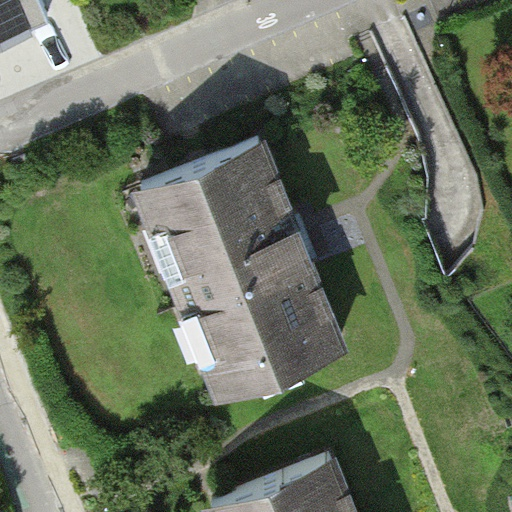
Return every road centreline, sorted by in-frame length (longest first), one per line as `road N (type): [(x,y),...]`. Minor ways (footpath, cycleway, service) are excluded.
road 1 (residential): [(327,0),(0,142)]
road 2 (residential): [(54,511),(0,371)]
